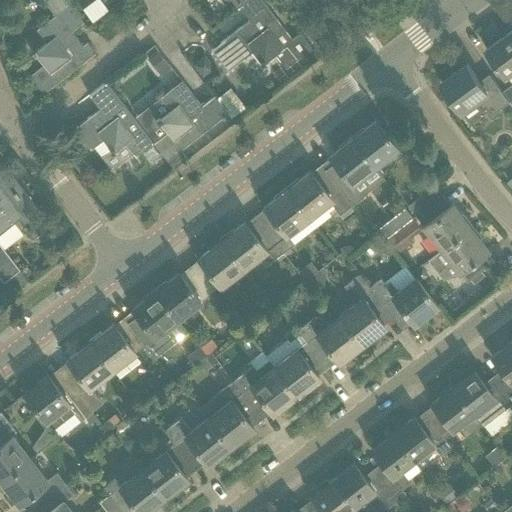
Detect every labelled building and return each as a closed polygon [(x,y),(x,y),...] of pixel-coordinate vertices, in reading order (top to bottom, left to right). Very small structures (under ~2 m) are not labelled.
[(43,0),(54,14),(36,28),(45,40),(32,51),(43,65),(30,74),(43,91),(95,52),(87,41),(82,45),(71,31),(83,22),(69,4),(65,0),(43,0)] [(93,21),(109,8),(102,0),(92,0),(83,7),(93,21)] [(224,39),(211,49),(227,70),(240,60),(251,52),(262,66),(276,55),(285,68),(303,54),(311,48),(299,33),(291,39),(261,0),(246,0),(240,5),(239,6),(249,20),(224,39)] [(511,75),(511,40),(507,34),(487,49),(508,78),(511,75)] [(157,50),(146,59),(160,77),(172,68),(157,50)] [(204,55),(192,64),(202,77),(214,68),(204,55)] [(489,117),(510,102),(503,92),(494,80),(484,87),(467,64),(441,82),(462,112),(477,101),(489,117)] [(228,112),(216,98),(214,95),(201,105),(181,80),(160,97),(169,108),(156,119),(166,132),(153,142),(173,168),(187,157),(180,149),(228,112)] [(99,108),(74,128),(90,149),(93,146),(101,140),(109,150),(101,156),(111,169),(133,152),(136,156),(153,142),(106,82),(95,90),(96,90),(103,99),(106,103),(99,108)] [(511,85),(503,92),(510,102),(511,104),(511,85)] [(352,138),(375,167),(398,149),(376,120),(352,138)] [(334,163),(325,170),(342,192),(352,205),(364,196),(362,194),(354,183),(375,167),(352,138),(340,147),(329,156),(330,158),(334,163)] [(153,146),(143,153),(151,164),(161,157),(153,146)] [(0,232),(20,217),(35,237),(51,225),(6,167),(0,171),(0,232)] [(310,171),(287,189),(309,218),(329,202),(339,215),(352,205),(342,192),(325,170),(315,177),(310,171)] [(269,214),(259,221),(283,251),(293,243),(287,235),(309,218),(287,189),(264,207),(269,214)] [(416,216),(437,199),(429,189),(408,206),(416,216)] [(437,199),(416,216),(442,249),(470,227),(451,204),(445,209),(437,199)] [(388,220),(379,227),(386,237),(395,230),(388,220)] [(244,221),(221,239),(244,268),(257,258),(264,266),(283,251),(259,221),(250,228),(244,221)] [(442,249),(428,260),(436,271),(449,267),(453,264),(459,272),(467,282),(482,271),(489,266),(481,255),(486,251),(488,250),(470,227),(442,249)] [(397,229),(386,237),(393,247),(404,239),(397,229)] [(244,268),(221,239),(198,257),(203,264),(194,271),(211,294),(244,268)] [(0,276),(4,282),(10,277),(19,269),(0,244),(0,276)] [(422,266),(413,273),(419,280),(427,274),(422,266)] [(10,277),(18,288),(28,280),(19,269),(10,277)] [(179,272),(156,290),(178,319),(211,294),(194,271),(184,279),(179,272)] [(344,285),(357,303),(340,316),(362,344),(385,326),(380,320),(389,313),(399,325),(369,286),(359,273),(344,285)] [(380,278),(369,286),(399,325),(409,318),(413,324),(437,306),(416,278),(398,292),(389,281),(386,284),(380,278)] [(137,315),(128,322),(145,345),(178,319),(156,290),(132,308),(137,315)] [(315,315),(297,329),(324,363),(334,356),(339,362),(362,344),(340,316),(328,326),(320,316),(315,315)] [(113,323),(90,341),(112,370),(145,345),(128,322),(118,330),(113,323)] [(306,342),(274,367),(296,395),(319,377),(314,371),(324,363),(297,329),(306,342)] [(211,339),(199,347),(206,356),(217,347),(211,339)] [(511,340),(491,356),(507,377),(498,384),(511,402),(511,340)] [(72,366),(62,373),(92,411),(102,403),(90,387),(112,370),(90,341),(67,359),(72,366)] [(195,342),(188,348),(200,363),(207,358),(206,356),(199,347),(195,342)] [(207,358),(200,363),(206,371),(217,362),(211,354),(207,358)] [(253,365),(233,381),(259,414),(268,407),(273,413),(296,395),(274,367),(268,359),(255,369),(253,365)] [(473,370),(452,387),(483,426),(511,403),(511,402),(498,384),(489,391),(473,370)] [(92,411),(62,373),(53,380),(47,374),(24,392),(53,429),(74,413),(80,420),(85,416),(92,411)] [(259,414),(233,381),(200,406),(230,446),(254,428),(249,422),(259,414)] [(437,411),(428,418),(443,438),(461,424),(467,430),(473,430),(481,424),(452,387),(431,403),(437,411)] [(208,418),(191,431),(181,417),(165,429),(175,443),(192,465),(202,457),(207,464),(230,446),(200,406),(199,406),(208,418)] [(92,411),(85,416),(90,423),(97,418),(92,411)] [(113,414),(102,423),(106,429),(117,421),(113,414)] [(413,417),(392,433),(413,461),(443,438),(428,418),(419,425),(413,417)] [(125,419),(112,429),(121,441),(127,437),(123,432),(126,431),(124,428),(128,424),(125,419)] [(30,458),(21,446),(4,424),(0,427),(0,478),(1,480),(30,458)] [(47,429),(33,449),(36,453),(54,439),(47,429)] [(413,461),(392,433),(371,450),(387,470),(378,477),(396,501),(405,494),(402,489),(410,483),(400,471),(413,461)] [(175,443),(143,468),(164,496),(188,478),(183,472),(192,465),(175,443)] [(46,479),(30,458),(1,480),(19,503),(26,498),(33,508),(65,483),(56,472),(46,479)] [(396,501),(378,477),(369,484),(353,463),(332,480),(353,508),(366,498),(375,510),(384,503),(388,507),(396,501)] [(143,468),(120,486),(114,478),(104,486),(109,494),(113,499),(123,511),(131,511),(136,508),(138,511),(143,511),(164,496),(143,468)] [(317,504),(307,511),(308,511),(347,511),(353,508),(332,480),(329,482),(319,490),(311,496),(312,497),(317,504)] [(448,482),(437,491),(446,504),(457,494),(448,482)] [(73,493),(65,483),(33,508),(36,511),(73,511),(65,500),(73,493)] [(113,499),(109,494),(100,501),(104,506),(113,499)] [(123,511),(113,499),(104,506),(108,511),(123,511)]
